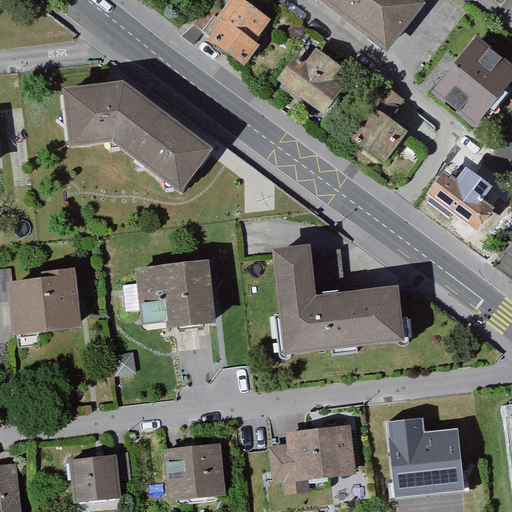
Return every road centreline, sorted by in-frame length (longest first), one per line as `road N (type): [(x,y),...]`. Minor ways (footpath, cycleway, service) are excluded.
road 1 (tertiary): [(511,321),(84,0)]
road 2 (residential): [(0,430),(511,373)]
